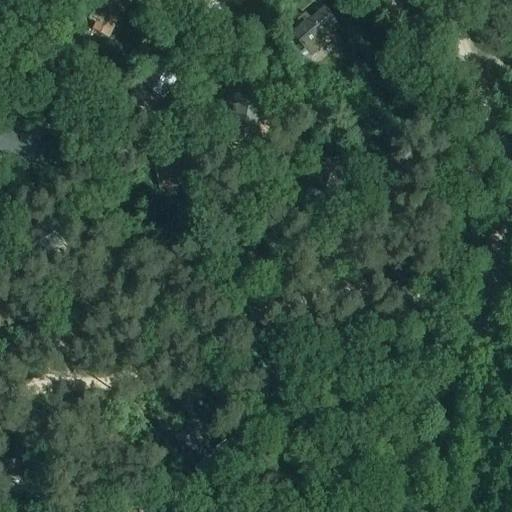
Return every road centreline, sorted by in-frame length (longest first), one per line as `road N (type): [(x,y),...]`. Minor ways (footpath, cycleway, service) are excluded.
road 1 (track): [(0,393),(133,378),(273,312),(358,290),(403,293),(492,333)]
road 2 (track): [(73,384),(55,349),(106,285),(126,198),(96,73)]
road 3 (track): [(511,213),(466,511)]
road 4 (track): [(447,0),(511,186)]
road 5 (track): [(75,511),(94,468),(105,385)]
